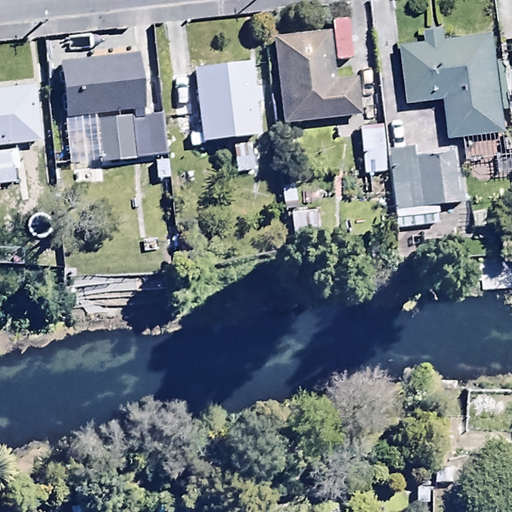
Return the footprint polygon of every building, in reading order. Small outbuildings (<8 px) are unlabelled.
[(421,41),(399,43),(403,102),(441,99),(444,141),(500,137),(493,35),(443,38),(443,27),(420,29),(421,41)] [(325,30),(269,35),(277,123),(356,116),(351,71),(328,73),(325,30)] [(139,110),(134,53),(55,61),(61,117),(139,110)] [(197,144),(230,141),(233,174),(252,172),(250,139),(258,139),(251,60),(190,66),(197,144)] [(0,145),(37,141),(31,86),(0,89),(0,145)] [(165,154),(159,110),(63,123),(68,167),(165,154)] [(380,130),(357,131),(359,176),(382,175),(380,130)] [(410,147),(384,149),(390,228),(435,225),(433,206),(454,205),(451,153),(410,156),(410,147)]
